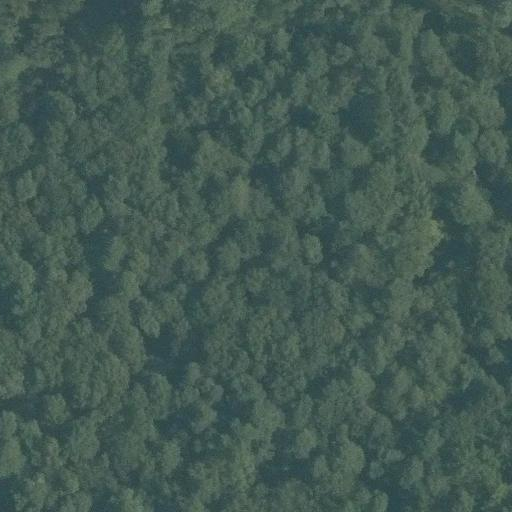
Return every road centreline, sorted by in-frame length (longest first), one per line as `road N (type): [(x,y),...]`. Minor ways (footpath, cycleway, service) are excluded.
road 1 (track): [(0,427),(511,319)]
road 2 (track): [(0,104),(68,0)]
